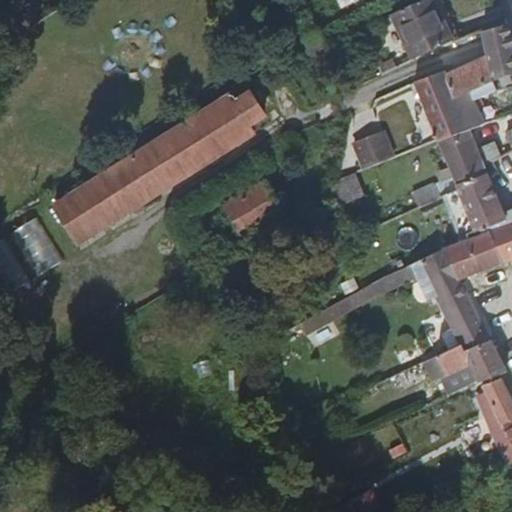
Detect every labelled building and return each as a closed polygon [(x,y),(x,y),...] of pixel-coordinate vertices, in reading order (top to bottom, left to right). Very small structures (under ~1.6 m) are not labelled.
[(15,0),(33,28),(50,17),(38,0),(15,0)] [(436,0),(427,0),(392,18),(414,61),(456,41),(436,0)] [(484,32),(488,56),(511,47),(511,40),(508,24),(484,32)] [(318,33),(308,40),(323,66),(333,61),(328,51),(323,43),(318,33)] [(488,58),(448,76),(456,98),(496,80),(511,72),(511,47),(488,56),(488,58)] [(381,69),(383,76),(399,68),(396,62),(381,69)] [(446,73),(415,84),(438,142),(441,141),(469,130),(456,98),(448,76),(446,73)] [(456,98),(469,130),(471,129),(488,123),(479,104),(501,94),(496,80),(456,98)] [(79,244),(256,133),(252,126),(265,117),(250,92),(235,102),(231,95),(55,205),(79,244)] [(441,141),(438,142),(449,168),(453,179),(457,186),(489,174),(486,166),(494,162),(503,157),(496,142),(480,149),(471,129),(469,130),(441,141)] [(394,157),(385,135),(355,147),(364,169),(394,157)] [(497,171),(494,162),(486,166),(489,174),(497,171)] [(449,168),(438,173),(442,182),(453,179),(449,168)] [(458,190),(444,197),(459,238),(474,233),(478,239),(492,233),(511,224),(511,210),(507,213),(489,174),(457,186),(458,190)] [(357,176),(323,189),(324,215),(364,197),(357,176)] [(242,232),(281,210),(266,184),(227,206),(242,232)] [(414,193),(421,208),(442,198),(435,184),(414,193)] [(511,259),(511,224),(492,233),(504,263),(511,259)] [(478,239),(449,251),(462,280),(504,263),(492,233),(478,239)] [(411,267),(417,279),(428,302),(437,298),(453,331),(443,336),(450,351),(463,345),(466,352),(491,340),(462,280),(449,251),(411,267)] [(350,297),(300,325),(307,337),(360,308),(417,279),(411,267),(386,278),(350,297)] [(450,351),(437,357),(448,377),(470,366),(480,384),(501,375),(506,372),(491,340),(466,352),(463,345),(450,351)] [(511,396),(503,380),(483,389),(485,393),(486,396),(478,400),(493,429),(502,425),(511,420),(511,396)] [(492,430),(500,447),(511,470),(511,469),(511,440),(507,431),(511,428),(511,420),(502,425),(493,429),(492,430)]
